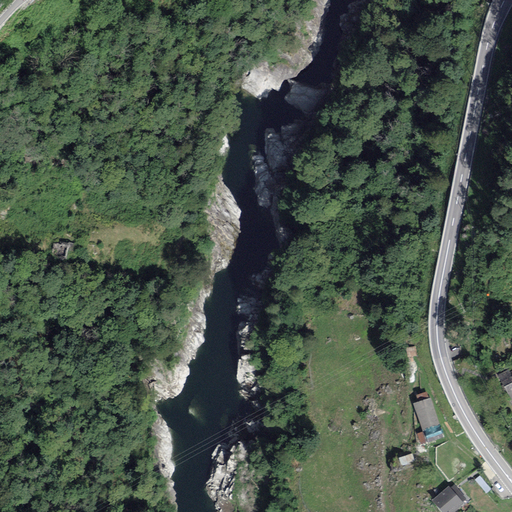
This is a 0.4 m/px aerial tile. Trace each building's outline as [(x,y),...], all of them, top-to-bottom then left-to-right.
[(76,243),(55,243),(55,258),(76,259),(76,243)] [(508,369),(497,375),(511,401),(511,371),(510,373),(508,369)] [(430,398),(413,404),(422,431),(424,430),(428,443),(443,437),(430,398)] [(402,463),(416,460),(414,453),(400,456),(402,463)] [(450,488),(448,486),(431,501),(441,511),(454,511),(464,504),(462,502),(466,498),(453,485),(450,488)]
